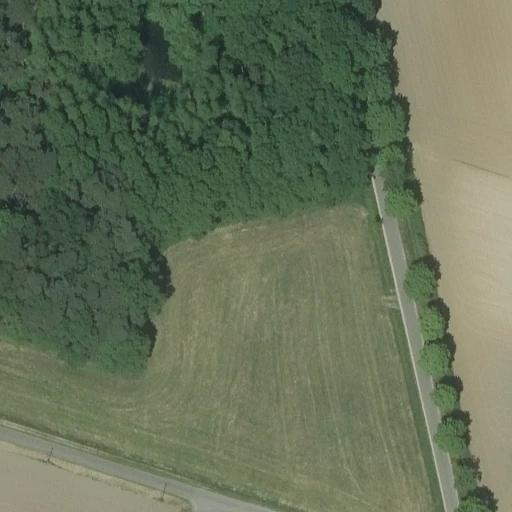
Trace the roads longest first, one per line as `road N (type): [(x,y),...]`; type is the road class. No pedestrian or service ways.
road 1 (unclassified): [(338,0),(450,511)]
road 2 (unclassified): [(227,506),(0,432)]
